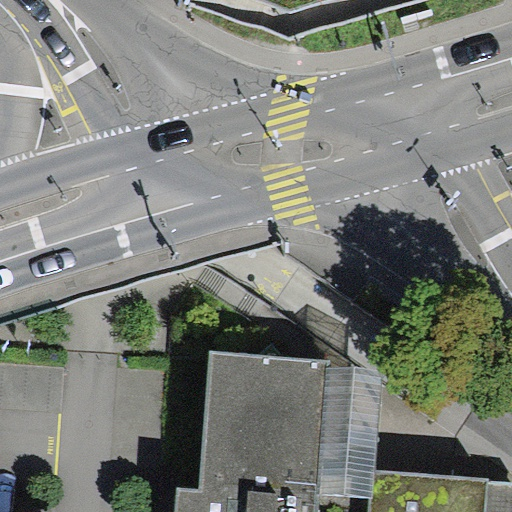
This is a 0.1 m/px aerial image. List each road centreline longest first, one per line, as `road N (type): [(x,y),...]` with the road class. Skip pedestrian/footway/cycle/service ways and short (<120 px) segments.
road 1 (primary): [(166,182),(426,109)]
road 2 (residential): [(166,182),(92,37),(53,0)]
road 3 (residential): [(511,281),(476,230),(426,109)]
road 4 (primary): [(0,230),(166,182)]
